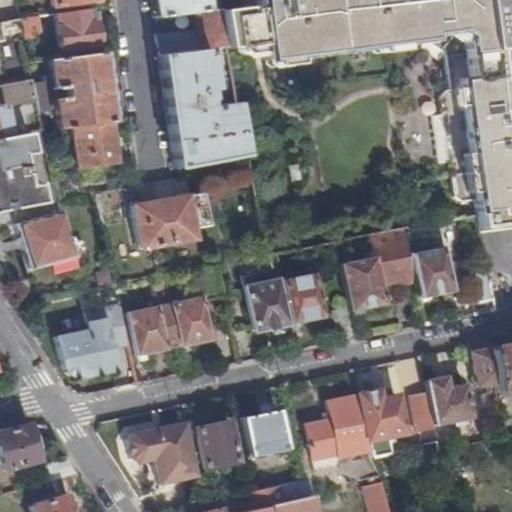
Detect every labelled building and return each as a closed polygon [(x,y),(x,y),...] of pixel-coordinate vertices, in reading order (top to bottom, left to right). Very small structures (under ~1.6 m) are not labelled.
[(148,0),(152,20),(191,14),(191,13),(202,12),(203,12),(216,11),(214,3),(202,5),(200,0),(148,0)] [(511,0),(279,0),(253,4),(254,9),(217,13),(222,48),(223,52),(259,47),(261,63),(268,62),(284,60),(304,57),(319,55),(347,52),(368,49),(383,47),(406,44),(420,43),(440,58),(445,93),(441,94),(436,100),(440,134),(511,120),(511,0)] [(92,24),(88,24),(86,10),(52,15),(57,50),(95,45),(95,42),(99,41),(97,27),(92,27),(92,24)] [(191,14),(194,32),(197,51),(203,51),(222,48),(217,13),(216,11),(203,12),(202,12),(191,13),(191,14)] [(34,17),(18,19),(20,33),(21,41),(38,39),(34,17)] [(0,22),(0,85),(29,80),(26,65),(24,58),(0,63),(0,36),(20,33),(18,19),(0,22)] [(194,32),(154,35),(156,56),(197,51),(194,32)] [(197,51),(156,56),(172,170),(241,156),(232,106),(203,111),(202,104),(205,100),(204,92),(209,91),(203,51),(197,51)] [(51,83),(29,86),(33,104),(35,113),(49,111),(48,102),(53,102),(57,131),(70,129),(110,123),(101,55),(48,62),(51,83)] [(0,140),(6,139),(0,110),(33,104),(29,86),(29,80),(0,85),(0,140)] [(455,204),(471,202),(473,217),(511,209),(511,120),(440,134),(449,200),(455,204)] [(76,171),(116,166),(110,123),(70,129),(76,171)] [(0,140),(0,211),(39,205),(35,185),(24,187),(22,175),(13,177),(11,172),(21,170),(19,158),(29,156),(25,136),(6,139),(0,140)] [(191,241),(189,230),(207,227),(206,221),(201,196),(200,193),(129,207),(137,250),(191,241)] [(217,193),(201,196),(206,221),(222,218),(217,193)] [(511,209),(473,217),(475,232),(511,227),(511,209)] [(59,214),(14,226),(28,271),(73,259),(59,214)] [(437,228),(404,235),(408,255),(441,248),(437,228)] [(403,231),(367,237),(372,258),(380,291),(414,284),(408,255),(404,235),(403,231)] [(346,242),(334,244),(336,254),(348,252),(346,242)] [(441,248),(408,255),(414,284),(417,299),(450,292),(441,248)] [(342,259),(338,261),(348,308),(349,312),(383,305),(380,291),(372,258),(343,264),(342,259)] [(201,270),(208,301),(223,298),(216,267),(201,270)] [(239,277),(242,288),(252,333),(284,326),(274,282),(272,271),(239,277)] [(463,277),(470,305),(490,301),(484,273),(463,277)] [(173,274),(163,277),(166,291),(173,289),(176,285),(173,274)] [(311,276),(281,282),(290,325),(321,319),(311,276)] [(30,280),(0,287),(8,298),(33,293),(30,280)] [(198,299),(170,305),(179,347),(208,341),(198,299)] [(124,315),(133,356),(179,347),(170,305),(124,315)] [(112,350),(127,346),(118,306),(84,314),(88,332),(54,339),(61,371),(65,370),(65,375),(76,378),(77,381),(117,372),(112,350)] [(348,308),(332,311),(338,343),(355,341),(349,312),(348,308)] [(467,348),(474,387),(492,384),(493,384),(486,349),(486,344),(467,348)] [(511,344),(486,349),(493,384),(492,384),(494,392),(511,388),(511,344)] [(423,382),(426,394),(432,426),(470,419),(464,389),(460,387),(447,389),(445,381),(441,379),(423,382)] [(377,391),(357,396),(369,452),(372,459),(390,455),(386,437),(403,433),(400,424),(399,417),(395,400),(392,398),(379,400),(377,391)] [(419,433),(421,445),(435,443),(432,426),(426,394),(408,398),(415,433),(419,433)] [(339,466),(337,458),(369,452),(357,396),(325,403),(327,414),(328,420),(321,422),(303,425),(313,471),(339,466)] [(276,413),(240,421),(248,458),(284,451),(276,413)] [(511,420),(500,423),(503,437),(511,434),(511,420)] [(228,423),(194,430),(203,471),(236,464),(228,423)] [(196,477),(185,424),(163,428),(155,430),(129,435),(125,442),(129,460),(135,464),(151,461),(156,485),(196,477)] [(0,463),(2,471),(36,461),(26,426),(0,432),(0,463)] [(66,459),(30,470),(39,484),(51,480),(75,474),(66,459)] [(469,466),(456,469),(462,490),(475,487),(469,466)] [(51,480),(55,493),(83,485),(75,474),(51,480)] [(362,488),(367,511),(386,511),(379,484),(362,488)] [(278,487),(263,490),(268,511),(316,511),(313,496),(282,503),(278,487)] [(252,510),(243,511),(268,511),(263,490),(250,493),(248,493),(248,495),(252,510)] [(67,511),(63,497),(29,507),(30,511),(67,511)] [(221,511),(220,501),(201,505),(202,511),(221,511)]
